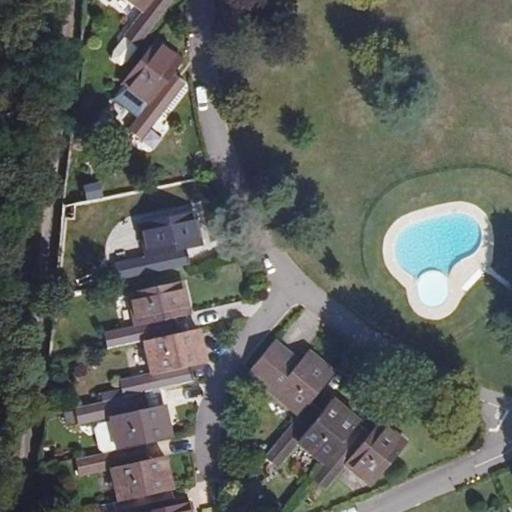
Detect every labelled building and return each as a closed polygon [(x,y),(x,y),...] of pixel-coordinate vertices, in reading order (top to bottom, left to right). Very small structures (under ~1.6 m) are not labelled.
[(118,0),(140,17),(152,0),(118,0)] [(174,0),(152,0),(140,17),(119,42),(133,52),(174,0)] [(150,44),(116,89),(143,110),(168,78),(178,66),(150,44)] [(168,78),(143,110),(124,133),(137,144),(180,88),(168,78)] [(142,221),(187,210),(181,189),(137,201),(142,221)] [(138,229),(145,261),(184,253),(197,250),(190,218),(138,229)] [(113,268),(116,282),(187,268),(184,253),(145,261),(113,268)] [(127,297),(134,329),(173,321),(188,318),(181,287),(127,297)] [(103,336),(106,353),(143,345),(176,338),(173,321),(134,329),(103,336)] [(143,345),(151,378),(189,368),(205,365),(197,334),(176,338),(143,345)] [(310,404),(332,377),(307,356),(298,366),(274,346),(248,376),(298,419),(310,404)] [(119,385),(123,401),(145,395),(193,385),(189,368),(151,378),(119,385)] [(123,401),(75,411),(79,427),(111,421),(147,412),(145,395),(123,401)] [(322,415),(310,404),(298,419),(264,460),(276,471),(297,446),(322,415)] [(331,405),(322,415),(297,446),(324,468),(357,427),(331,405)] [(111,421),(117,454),(146,447),(170,442),(163,409),(147,412),(111,421)] [(371,435),(359,425),(357,427),(324,468),(311,484),(322,493),(344,466),(371,435)] [(379,425),(371,435),(344,466),(370,487),(404,447),(379,425)] [(117,454),(75,463),(78,479),(112,472),(151,464),(146,447),(117,454)] [(112,472),(118,505),(170,493),(165,461),(151,464),(112,472)] [(118,505),(101,509),(101,511),(165,511),(173,510),(170,493),(118,505)]
